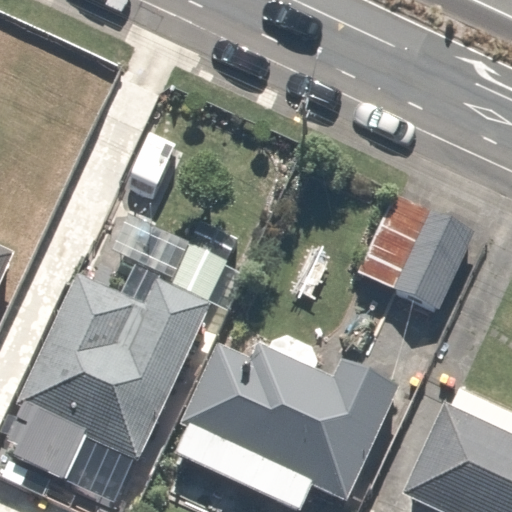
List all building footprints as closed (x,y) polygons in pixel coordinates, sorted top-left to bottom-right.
[(429,322),(472,236),(420,211),(377,296),(429,322)] [(87,262),(18,418),(143,473),(211,317),(87,262)] [(0,324),(23,275),(0,264),(0,324)] [(228,347),(185,432),(344,511),(354,511),(409,405),(345,373),(332,399),(228,347)] [(463,511),(511,511),(511,456),(459,432),(429,496),(463,511)] [(0,511),(31,511),(37,500),(0,483),(0,511)]
